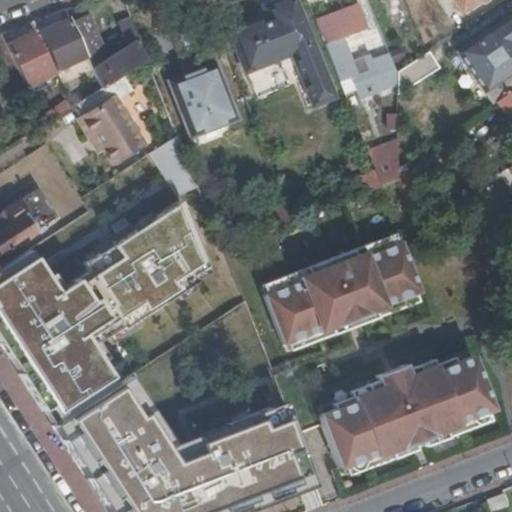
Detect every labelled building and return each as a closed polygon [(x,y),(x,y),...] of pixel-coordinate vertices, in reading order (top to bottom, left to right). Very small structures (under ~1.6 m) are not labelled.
[(311,106),(332,98),(292,0),(285,0),(272,5),(276,15),(230,34),(245,70),(290,53),(311,106)] [(450,0),(460,14),(481,0),(450,0)] [(86,16),(70,23),(81,45),(96,37),(86,16)] [(330,16),(316,22),(321,33),(335,27),(330,16)] [(511,18),(511,17),(459,53),(493,105),(496,103),(511,92),(511,54),(508,48),(511,45),(511,44),(511,18)] [(132,20),(120,26),(128,47),(134,43),(139,39),(132,20)] [(41,32),(58,69),(86,56),(81,45),(70,23),(55,30),(53,26),(41,32)] [(321,33),(320,34),(335,72),(340,70),(344,80),(349,78),(359,101),(394,86),(394,74),(390,64),(386,53),(381,42),(365,49),(360,37),(343,44),(336,27),(335,27),(321,33)] [(9,53),(10,55),(26,85),(53,71),(34,35),(21,41),(23,46),(9,53)] [(0,60),(10,55),(9,53),(6,48),(0,37),(0,60)] [(96,37),(81,45),(86,56),(92,70),(107,61),(96,37)] [(139,39),(134,43),(145,59),(147,58),(139,39)] [(134,43),(128,47),(107,61),(92,70),(100,88),(123,73),(145,59),(134,43)] [(386,53),(390,64),(402,60),(397,48),(386,53)] [(425,54),(424,55),(394,74),(394,86),(395,98),(435,70),(425,54)] [(340,70),(335,72),(339,82),(344,80),(340,70)] [(84,116),(76,122),(89,140),(95,136),(105,150),(114,163),(143,143),(115,102),(132,90),(123,73),(100,88),(76,104),(84,116)] [(189,74),(169,82),(190,137),(236,120),(219,74),(193,84),(189,74)] [(511,92),(496,103),(506,117),(511,112),(511,92)] [(95,136),(89,140),(98,154),(105,150),(95,136)] [(379,152),(368,156),(374,172),(381,187),(397,180),(396,172),(396,139),(377,147),(379,152)] [(170,144),(151,152),(171,198),(190,189),(170,144)] [(416,227),(416,229),(425,223),(403,167),(396,172),(397,180),(416,227)] [(374,172),(350,182),(356,196),(381,187),(374,172)] [(0,252),(55,218),(37,191),(0,214),(0,228),(1,229),(0,229),(0,252)] [(284,206),(256,217),(262,232),(290,222),(289,219),(284,206)] [(55,295),(32,258),(0,278),(0,348),(107,511),(302,511),(320,505),(282,403),(164,449),(83,338),(137,304),(141,310),(175,288),(170,280),(200,260),(168,209),(110,246),(116,256),(55,295)] [(399,244),(396,235),(375,244),(379,253),(399,244)] [(280,281),(284,290),(262,299),(282,347),(285,346),(304,338),(307,344),(342,330),(340,325),(360,317),(362,322),(375,317),(373,313),(383,309),(385,313),(400,308),(397,301),(414,295),(418,293),(399,244),(379,253),(375,244),(280,281)] [(280,281),(258,289),(262,299),(284,290),(280,281)] [(417,301),(414,295),(397,301),(400,308),(417,301)] [(383,309),(373,313),(375,317),(385,313),(383,309)] [(360,317),(340,325),(342,330),(362,322),(360,317)] [(307,344),(304,338),(285,346),(288,352),(307,344)] [(454,365),(450,355),(416,367),(418,372),(434,367),(436,372),(454,365)] [(358,394),(343,400),(345,405),(326,412),(311,418),(330,471),(358,461),(361,469),(375,464),(372,456),(385,451),(388,459),(403,453),(400,445),(426,436),(429,443),(443,438),(440,430),(455,425),(458,432),(472,427),(469,419),(485,413),(490,411),(471,358),(454,365),(436,372),(434,367),(418,372),(416,367),(403,372),(369,384),(357,389),(358,394)] [(152,396),(178,382),(166,359),(140,373),(152,396)] [(403,372),(401,366),(367,379),(369,384),(403,372)] [(358,394),(357,389),(322,402),(326,412),(345,405),(343,400),(358,394)] [(485,413),(469,419),(472,427),(488,421),(485,413)] [(455,425),(440,430),(443,438),(458,432),(455,425)] [(429,443),(426,436),(400,445),(403,453),(429,443)] [(385,451),(372,456),(375,464),(388,459),(385,451)]
